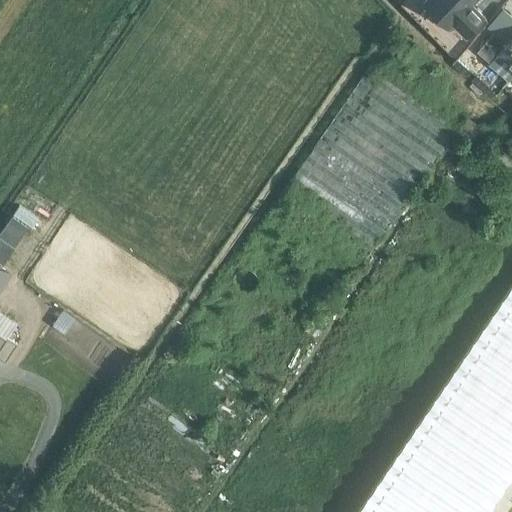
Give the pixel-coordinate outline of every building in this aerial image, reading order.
[(473,0),(424,0),(448,25),(453,20),(466,33),(484,16),(471,2),(473,0)] [(495,30),(479,49),(491,60),(499,52),(511,64),(511,36),(511,37),(507,41),(495,30)] [(385,236),(455,125),(394,86),(390,93),(363,76),(301,174),(322,188),(327,181),(340,189),(344,184),(359,194),(348,213),(385,236)] [(13,211),(0,230),(0,257),(5,261),(31,222),(13,211)] [(0,288),(11,272),(0,264),(0,288)] [(397,452),(356,511),(487,511),(511,476),(511,474),(511,281),(511,282),(397,452)] [(0,330),(10,335),(18,318),(0,310),(0,330)]
